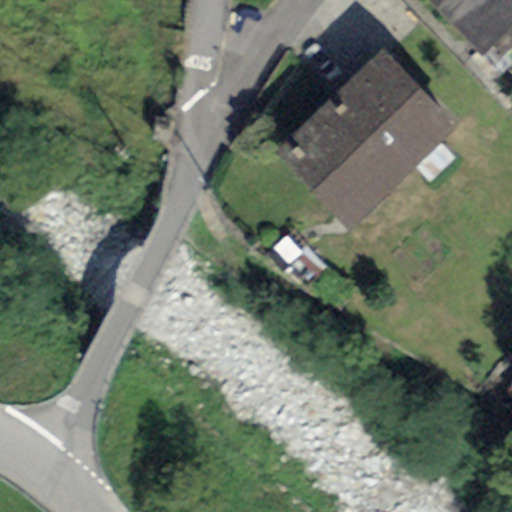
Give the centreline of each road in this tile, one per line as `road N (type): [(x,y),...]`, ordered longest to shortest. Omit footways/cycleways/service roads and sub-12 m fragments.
road 1 (residential): [(223,108),(40,470)]
road 2 (residential): [(307,0),(223,108)]
